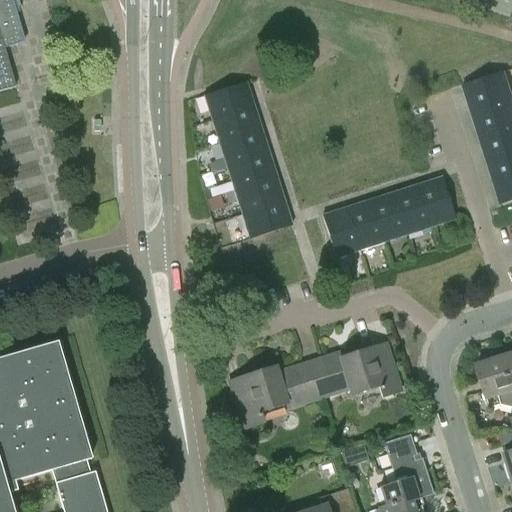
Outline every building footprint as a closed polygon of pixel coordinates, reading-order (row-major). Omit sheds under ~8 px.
[(0,0),(0,91),(16,87),(4,48),(24,43),(11,0),(0,0)] [(504,73),(462,86),(466,97),(470,96),(472,101),(467,102),(470,111),(511,97),(507,82),(502,84),(499,76),(505,74),(504,73)] [(245,84),(203,97),(208,113),(214,111),(217,119),(211,121),(253,108),(250,98),(245,99),(244,94),(248,93),(245,84)] [(511,97),(470,111),(473,121),(478,119),(479,124),(475,126),(478,134),(511,123),(511,106),(509,108),(507,100),(511,97)] [(253,108),(211,121),(216,136),(222,135),(224,142),(218,144),(219,145),(261,131),(257,121),(253,123),(251,118),(256,116),(253,108)] [(511,123),(478,134),(481,144),(485,143),(487,148),(482,149),(485,158),(511,149),(511,123)] [(261,131),(219,145),(224,160),(229,158),(232,166),(226,168),(268,155),(265,145),(260,146),(259,141),(263,140),(261,131)] [(511,149),(485,158),(488,168),(493,167),(494,172),(490,173),(493,181),(511,175),(511,149)] [(268,155),(226,168),(231,183),(237,182),(239,189),(234,191),(234,192),(276,178),(273,168),(268,170),(266,165),(271,163),(268,155)] [(500,206),(511,201),(511,175),(493,181),(496,192),(500,190),(502,195),(497,197),(500,206)] [(276,178),(234,192),(239,207),(244,205),(247,213),(241,215),(283,202),(280,192),(276,193),(274,188),(278,187),(276,178)] [(455,220),(441,178),(430,182),(432,186),(427,188),(425,183),(417,186),(430,228),(431,228),(429,222),(437,220),(439,225),(455,220)] [(393,194),(407,236),(407,235),(406,230),(413,227),(415,233),(430,228),(417,186),(407,189),(408,194),(403,196),(402,191),(393,194)] [(370,201),(383,243),(384,243),(382,237),(390,235),(392,241),(407,236),(393,194),(383,197),(384,201),(379,203),(378,199),(370,201)] [(346,209),(360,251),(358,245),(366,242),(368,248),(383,243),(370,201),(359,204),(361,209),(356,211),(354,206),(346,209)] [(249,240),(291,226),(288,215),(283,217),(281,212),(286,210),(283,202),(241,215),(246,231),(252,229),(254,237),(249,238),(249,240)] [(322,217),(335,259),(337,258),(335,252),(343,250),(344,256),(360,251),(346,209),(336,212),(337,217),(332,218),(331,214),(322,217)] [(101,511),(100,509),(105,508),(95,472),(90,473),(86,461),(91,459),(57,342),(0,358),(0,511),(101,511)] [(385,346),(367,351),(360,354),(358,348),(318,361),(319,366),(309,370),(318,399),(349,389),(351,395),(378,386),(382,398),(400,392),(385,346)] [(511,354),(503,357),(511,384),(511,354)] [(511,384),(503,357),(476,365),(490,409),(502,405),(511,408),(511,418),(510,419),(511,425),(511,430),(498,435),(501,446),(511,442),(511,384)] [(318,399),(309,370),(301,372),(299,367),(277,374),(275,369),(229,383),(244,429),(262,423),(259,412),(285,404),(287,409),(318,399)] [(388,505),(379,508),(380,511),(422,511),(419,500),(433,495),(426,473),(422,459),(417,461),(410,438),(384,446),(391,469),(395,483),(383,487),(388,505)] [(353,511),(347,490),(318,499),(320,506),(301,511),(353,511)]
